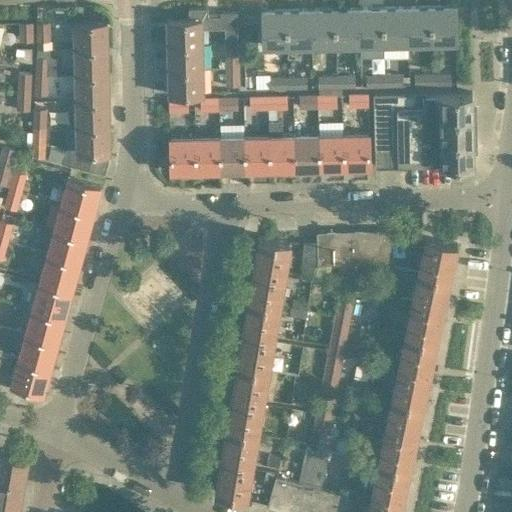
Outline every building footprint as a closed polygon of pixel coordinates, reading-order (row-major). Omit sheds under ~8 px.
[(454,5),(430,6),(431,41),(455,40),(454,5)] [(431,41),(430,6),(406,7),(407,41),(431,41)] [(208,41),(208,28),(222,28),(223,43),(236,43),(235,9),(218,9),(218,12),(206,12),(206,7),(187,8),(187,17),(166,18),(166,45),(201,44),(201,41),(208,41)] [(382,7),(358,8),(358,42),(359,55),(383,55),(383,42),(382,7)] [(407,41),(406,7),(382,7),(383,42),(407,41)] [(334,43),(333,8),(309,9),(310,43),(334,43)] [(358,42),(358,8),(333,8),(334,43),(358,42)] [(286,44),(285,9),(261,10),(262,44),(286,44)] [(310,43),(309,9),(285,9),(286,44),(310,43)] [(106,48),(106,20),(72,21),(73,49),(106,48)] [(30,21),(19,21),(19,40),(30,40),(30,21)] [(36,21),(36,40),(47,40),(47,21),(36,21)] [(201,68),(201,44),(166,45),(167,69),(201,68)] [(107,74),(106,48),(73,49),(74,75),(107,74)] [(225,49),(225,67),(236,67),(235,49),(225,49)] [(47,57),(36,56),(35,75),(46,76),(47,57)] [(236,86),(236,67),(225,67),(225,86),(236,86)] [(202,92),(201,68),(167,69),(167,93),(202,92)] [(29,73),(18,72),(17,91),(28,91),(29,73)] [(433,85),(433,73),(415,73),(415,85),(433,85)] [(452,73),(433,73),(433,85),(452,85),(452,73)] [(108,99),(107,74),(74,75),(74,100),(108,99)] [(385,87),(385,74),(367,75),(367,87),(385,87)] [(403,74),(385,74),(385,87),(403,87),(403,74)] [(45,94),(46,76),(35,75),(34,93),(45,94)] [(335,88),(334,75),(316,76),(317,89),(335,88)] [(353,75),(334,75),(335,88),(340,88),(353,88),(353,75)] [(289,89),(288,76),(270,77),(270,89),(289,89)] [(307,76),(288,76),(289,89),(307,88),(307,76)] [(335,88),(317,89),(317,96),(317,106),(335,106),(335,95),(340,95),(340,88),(335,88)] [(27,110),(28,91),(17,91),(16,110),(27,110)] [(472,164),(470,92),(372,94),(373,131),(374,166),(472,164)] [(365,94),(347,95),(348,106),(366,105),(365,94)] [(286,96),(267,97),(268,107),(268,121),(276,121),(276,107),(286,107),(286,96)] [(317,96),(298,96),(298,106),(317,106),(317,96)] [(235,97),(217,98),(217,108),(236,108),(235,97)] [(268,107),(267,97),(248,97),(248,108),(268,107)] [(188,109),(188,98),(168,98),(168,109),(188,109)] [(217,108),(217,98),(198,99),(198,109),(217,108)] [(108,125),(108,99),(74,100),(75,126),(108,125)] [(33,108),(33,126),(43,127),(44,108),(33,108)] [(293,168),(293,134),(281,134),(281,121),(276,121),(268,121),(268,135),(269,169),(293,168)] [(109,152),(108,125),(75,126),(75,148),(65,151),(51,147),(48,159),(87,170),(92,152),(109,152)] [(43,146),(43,127),(33,126),(32,145),(43,146)] [(368,166),(367,132),(342,133),(343,167),(368,166)] [(318,167),(318,133),(293,134),(293,168),(318,167)] [(343,167),(342,133),(318,133),(318,167),(343,167)] [(244,169),(243,135),(219,136),(219,170),(244,169)] [(269,169),(268,135),(243,135),(244,169),(269,169)] [(195,170),(194,136),(169,137),(170,171),(195,170)] [(219,170),(219,136),(194,136),(195,170),(219,170)] [(0,163),(9,166),(12,155),(14,147),(3,144),(0,156),(0,163)] [(0,183),(4,185),(9,166),(0,163),(0,183)] [(14,170),(9,188),(20,191),(25,173),(14,170)] [(99,184),(67,175),(60,201),(92,210),(99,184)] [(15,209),(20,191),(9,188),(4,206),(15,209)] [(85,236),(92,210),(60,201),(52,227),(85,236)] [(12,222),(0,218),(0,238),(7,240),(12,222)] [(78,262),(85,236),(52,227),(45,253),(78,262)] [(391,262),(391,241),(390,230),(389,230),(389,234),(382,234),(383,263),(391,262)] [(354,264),(353,235),(316,236),(316,233),(315,233),(316,242),(303,243),(299,275),(311,276),(312,267),(316,265),(336,264),(344,264),(341,279),(350,281),(354,264)] [(362,283),(366,263),(383,263),(382,234),(353,235),(354,264),(350,281),(357,282),(362,283)] [(447,278),(454,245),(424,238),(417,272),(447,278)] [(277,307),(288,244),(259,239),(256,256),(253,255),(249,276),(252,277),(248,302),(277,307)] [(45,253),(39,276),(38,280),(30,307),(63,316),(70,289),(78,262),(45,253)] [(344,264),(336,264),(335,278),(341,279),(344,264)] [(433,341),(438,318),(441,318),(445,297),(443,297),(447,278),(417,272),(404,335),(433,341)] [(354,297),(357,282),(350,281),(341,279),(338,294),(354,297)] [(351,312),(354,297),(338,294),(335,310),(351,312)] [(237,365),(266,370),(277,307),(248,302),(244,325),(241,324),(237,346),(240,347),(237,365)] [(56,340),(63,316),(30,307),(24,331),(56,340)] [(289,307),(288,315),(305,317),(306,310),(289,307)] [(348,328),(351,312),(335,310),(333,325),(348,328)] [(346,343),(348,328),(333,325),(330,340),(346,343)] [(49,366),(56,340),(24,331),(16,357),(49,366)] [(420,404),(422,396),(424,386),(426,387),(431,366),(428,365),(433,341),(404,335),(391,398),(420,404)] [(343,358),(346,343),(330,340),(327,355),(343,358)] [(340,373),(343,358),(327,355),(324,370),(340,373)] [(0,380),(42,392),(49,366),(16,357),(11,375),(0,371),(0,380)] [(231,403),(226,429),(256,434),(266,370),(237,365),(234,382),(232,382),(228,403),(231,403)] [(337,388),(340,373),(324,370),(322,386),(337,388)] [(335,404),(337,388),(322,386),(319,401),(335,404)] [(416,422),(420,404),(391,398),(384,429),(376,428),(375,437),(379,438),(382,439),(378,461),(407,467),(412,444),(414,444),(419,422),(416,422)] [(332,419),(335,404),(319,401),(316,416),(332,419)] [(329,434),(332,419),(316,416),(313,431),(329,434)] [(226,429),(222,452),(220,452),(216,473),(219,473),(216,492),(245,497),(256,434),(226,429)] [(326,449),(329,434),(313,431),(310,446),(318,448),(326,449)] [(315,467),(318,448),(310,446),(307,446),(303,465),(315,467)] [(330,450),(326,449),(318,448),(315,467),(326,469),(330,450)] [(0,481),(22,485),(27,454),(0,449),(0,481)] [(279,456),(268,454),(265,464),(277,467),(279,456)] [(378,461),(367,511),(399,511),(404,491),(402,491),(407,467),(378,461)] [(311,486),(315,467),(303,465),(300,483),(311,486)] [(322,489),(326,469),(315,467),(311,486),(322,489)] [(299,511),(304,511),(311,486),(300,483),(275,477),(267,507),(268,507),(269,504),(299,511)] [(0,509),(15,511),(17,511),(22,485),(0,481),(0,509)] [(342,511),(347,496),(322,489),(311,486),(304,511),(342,511)]
